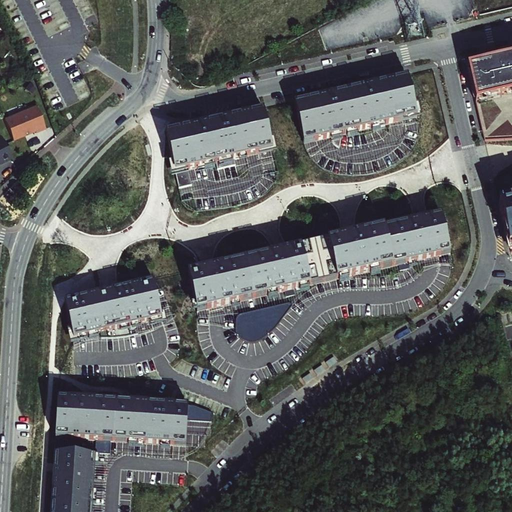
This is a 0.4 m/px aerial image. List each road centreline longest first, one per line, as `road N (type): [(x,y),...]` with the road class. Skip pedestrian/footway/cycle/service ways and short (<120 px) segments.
road 1 (residential): [(446,49),(486,224),(485,274),(453,317),(266,436),(191,511)]
road 2 (residential): [(146,89),(181,103),(212,101),(446,49)]
road 3 (tertiary): [(24,244),(14,281),(0,511)]
road 4 (unknown): [(228,97),(404,0)]
road 5 (tertiary): [(146,89),(67,170),(24,244)]
